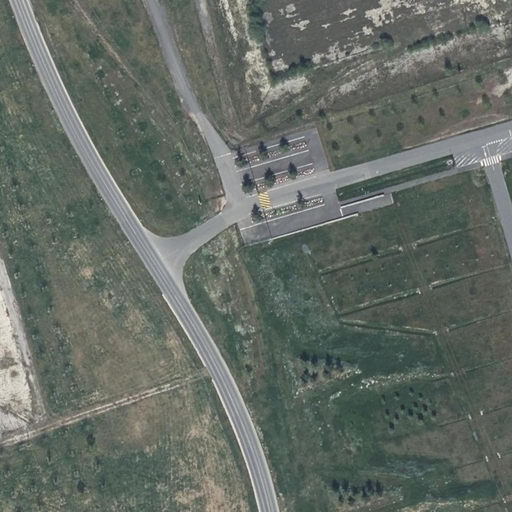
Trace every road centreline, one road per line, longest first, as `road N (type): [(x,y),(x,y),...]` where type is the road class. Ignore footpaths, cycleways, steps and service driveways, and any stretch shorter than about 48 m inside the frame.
road 1 (tertiary): [(18,0),(81,141),(229,392),(269,511)]
road 2 (track): [(217,368),(0,440)]
